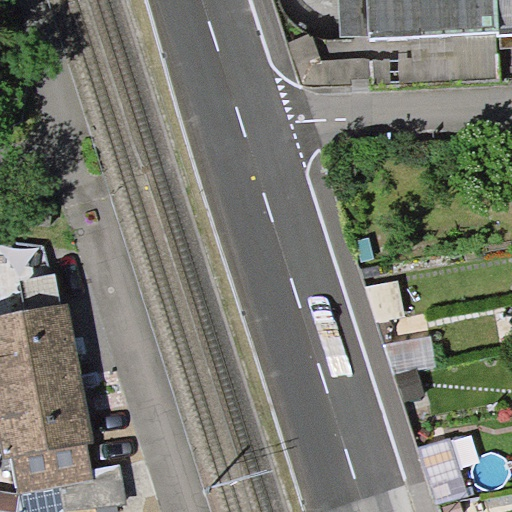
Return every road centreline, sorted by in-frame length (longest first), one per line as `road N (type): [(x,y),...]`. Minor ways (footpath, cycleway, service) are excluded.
road 1 (primary): [(362,511),(244,127)]
road 2 (residential): [(511,106),(244,127)]
road 3 (primary): [(244,127),(203,0)]
